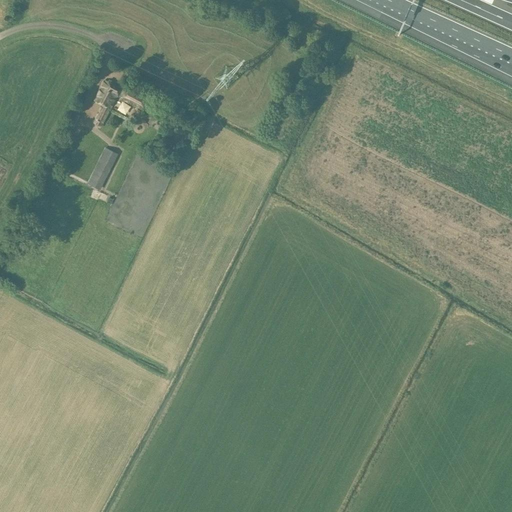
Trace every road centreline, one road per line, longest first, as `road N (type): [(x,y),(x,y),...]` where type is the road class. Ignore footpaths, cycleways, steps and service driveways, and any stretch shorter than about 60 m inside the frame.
road 1 (motorway): [(388,0),(511,55)]
road 2 (unclassified): [(0,42),(44,30),(122,57)]
